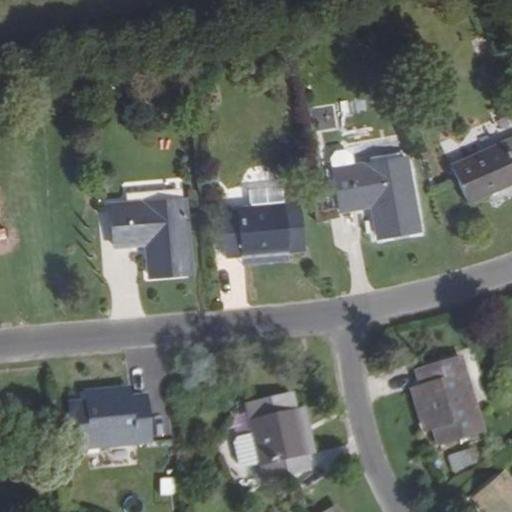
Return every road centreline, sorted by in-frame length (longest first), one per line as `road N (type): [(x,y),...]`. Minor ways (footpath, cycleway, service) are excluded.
road 1 (residential): [(0,370),(352,336)]
road 2 (unclassified): [(352,336),(351,406),(373,487),(391,511)]
road 3 (residential): [(352,336),(511,301)]
